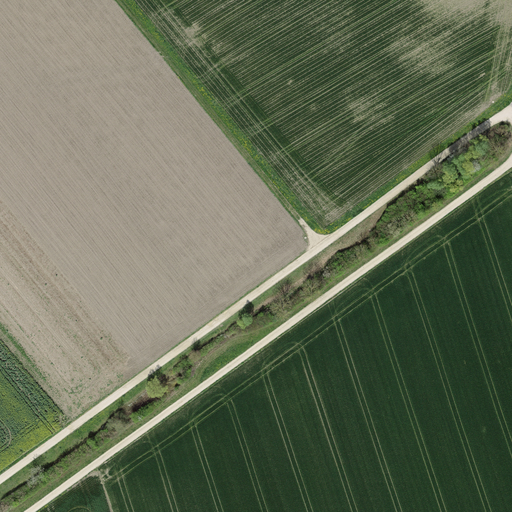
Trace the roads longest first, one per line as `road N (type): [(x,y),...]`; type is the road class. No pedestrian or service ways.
road 1 (track): [(511,111),(0,476)]
road 2 (track): [(30,511),(511,161)]
road 3 (track): [(321,244),(118,0)]
